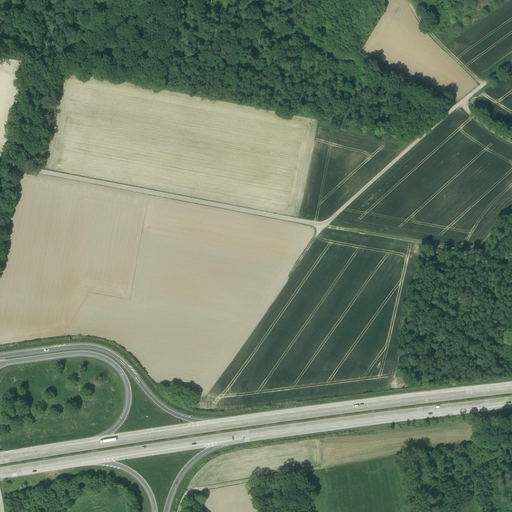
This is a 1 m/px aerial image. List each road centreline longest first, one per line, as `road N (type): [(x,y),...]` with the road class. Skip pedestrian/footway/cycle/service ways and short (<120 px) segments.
road 1 (unclassified): [(0,165),(322,227),(511,64)]
road 2 (track): [(178,511),(183,496),(198,489),(511,439)]
road 3 (track): [(453,109),(187,0)]
road 4 (motorway): [(511,390),(236,424)]
road 5 (motorway): [(240,435),(511,401)]
road 6 (motorway): [(236,424),(166,410),(98,349),(0,357)]
road 7 (motorway): [(12,361),(86,353),(120,371),(126,413),(107,436),(82,447)]
road 8 (track): [(322,227),(511,264)]
road 9 (motorway): [(79,459),(240,435)]
road 10 (motorway): [(236,424),(82,447)]
